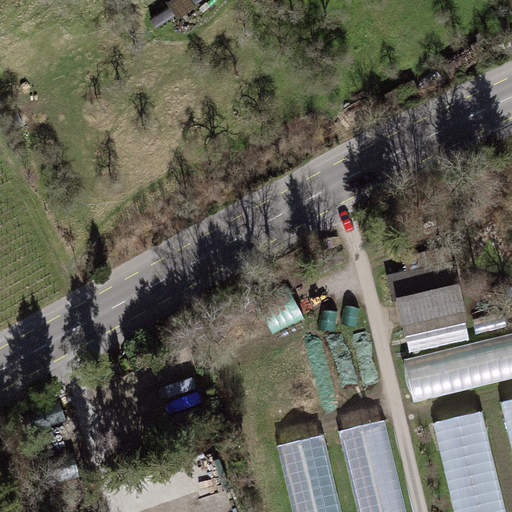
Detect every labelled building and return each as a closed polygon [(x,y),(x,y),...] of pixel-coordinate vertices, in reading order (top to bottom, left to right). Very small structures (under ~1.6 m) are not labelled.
[(178,0),(168,8),(180,25),(200,10),(192,0),(178,0)] [(441,270),(394,277),(406,355),(472,346),(463,286),(444,289),(441,270)] [(511,334),(407,368),(419,407),(511,376),(511,334)] [(504,511),(481,411),(437,422),(458,511),(504,511)] [(407,511),(385,421),(341,431),(360,511),(407,511)] [(340,511),(322,435),(278,445),(294,511),(340,511)]
